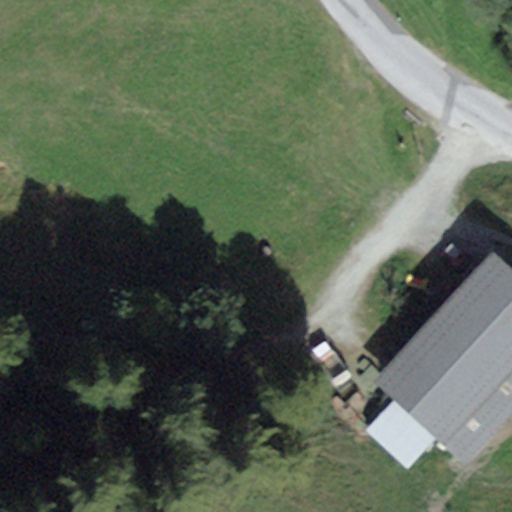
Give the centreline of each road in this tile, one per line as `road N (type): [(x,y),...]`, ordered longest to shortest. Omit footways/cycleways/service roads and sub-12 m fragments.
road 1 (track): [(290,338),(501,123)]
road 2 (unclassified): [(511,129),(411,68),(348,0)]
